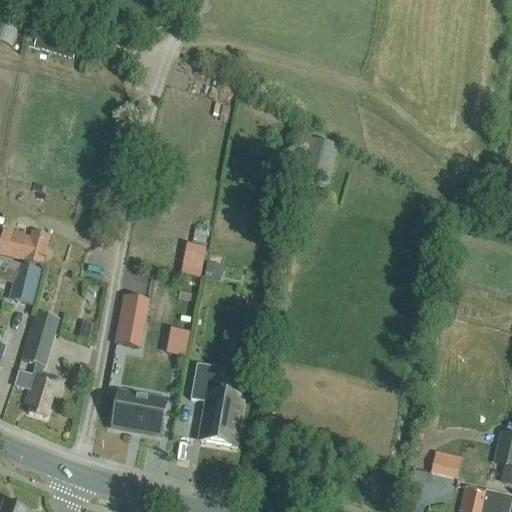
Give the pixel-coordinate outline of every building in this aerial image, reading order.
[(301,179),(329,185),(337,145),(309,140),(301,179)] [(3,232),(0,244),(0,259),(22,265),(23,264),(42,269),(50,238),(32,233),(30,239),(3,232)] [(8,302),(32,308),(41,273),(17,267),(0,260),(0,282),(12,286),(8,302)] [(19,374),(14,389),(28,393),(24,406),(31,408),(29,415),(45,420),(51,400),(56,401),(61,385),(41,379),(44,370),(45,370),(59,324),(36,317),(22,363),(36,368),(33,377),(33,379),(19,374)] [(115,347),(128,349),(132,325),(120,323),(115,347)] [(219,396),(224,371),(196,366),(190,402),(207,405),(200,443),(233,449),(242,400),(219,396)] [(160,438),(167,401),(118,392),(112,429),(160,438)] [(511,435),(501,433),(497,454),(502,455),(499,467),(511,469),(511,435)] [(511,500),(484,493),(484,496),(465,492),(460,511),(510,511),(511,504),(511,500)]
